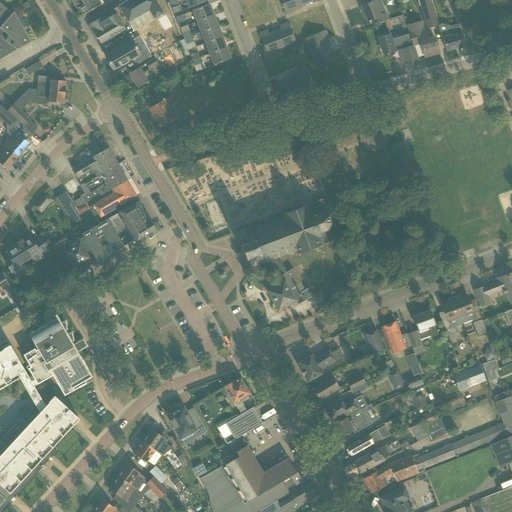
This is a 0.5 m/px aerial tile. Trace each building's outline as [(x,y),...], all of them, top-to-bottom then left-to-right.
[(0,0),(0,59),(31,42),(14,11),(11,14),(0,3),(0,0)] [(82,15),(83,16),(101,5),(101,4),(100,4),(98,0),(70,0),(72,1),(72,2),(76,9),(79,8),(83,15),(82,15)] [(90,25),(101,44),(125,30),(130,26),(129,23),(148,11),(154,20),(164,14),(160,6),(157,1),(156,0),(127,0),(118,6),(113,9),(116,14),(105,21),(103,17),(90,25)] [(178,0),(170,3),(172,9),(180,6),(178,0)] [(185,0),(189,9),(205,2),(204,0),(185,0)] [(280,0),(285,11),(286,11),(284,8),(290,6),(291,9),(299,6),(296,0),(280,0)] [(373,0),(374,1),(361,6),(361,7),(366,21),(376,18),(378,23),(388,19),(382,4),(381,2),(385,0),(373,0)] [(417,0),(419,7),(421,6),(428,29),(438,26),(430,0),(417,0)] [(22,5),(25,11),(30,8),(27,2),(22,5)] [(458,3),(450,6),(458,25),(465,21),(458,3)] [(195,23),(213,16),(209,5),(193,11),(197,22),(195,23)] [(135,31),(145,48),(173,33),(163,16),(135,31)] [(197,22),(201,33),(217,26),(213,16),(197,22)] [(414,46),(420,44),(425,58),(439,54),(436,44),(434,37),(428,39),(425,28),(424,28),(422,21),(407,26),(408,30),(407,30),(414,46)] [(275,33),(281,48),(295,43),(287,23),(280,26),(282,31),(275,33)] [(443,24),(438,26),(441,34),(442,33),(447,51),(458,48),(458,50),(466,47),(462,33),(452,36),(450,27),(449,26),(443,24)] [(204,38),(206,43),(222,37),(217,26),(199,34),(197,34),(199,40),(204,38)] [(181,28),(180,28),(182,35),(184,39),(184,40),(185,40),(184,39),(191,37),(189,31),(183,33),(181,28)] [(388,36),(378,38),(383,54),(394,50),(393,47),(406,44),(408,48),(402,50),(404,56),(399,58),(402,65),(406,64),(410,63),(418,60),(414,46),(407,30),(404,31),(388,36)] [(260,34),(267,53),(281,48),(275,33),(269,36),(267,31),(260,34)] [(306,39),(312,53),(326,47),(324,40),(328,39),(325,31),(306,39)] [(185,40),(184,40),(186,45),(193,42),(191,37),(184,39),(185,40)] [(206,43),(210,54),(226,48),(222,37),(206,43)] [(138,54),(130,41),(104,56),(112,70),(130,60),(134,66),(148,58),(143,51),(138,54)] [(312,53),(317,66),(324,63),(324,64),(332,61),(331,60),(336,59),(333,52),(329,53),(326,47),(312,53)] [(210,54),(214,65),(230,59),(226,48),(210,54)] [(190,55),(193,61),(200,58),(198,53),(190,55)] [(193,61),(197,71),(204,69),(200,58),(193,61)] [(146,64),(149,70),(159,65),(155,59),(146,64)] [(24,70),(28,76),(43,67),(39,61),(24,70)] [(129,73),(133,81),(144,75),(140,67),(129,73)] [(294,81),(299,95),(307,92),(306,89),(312,87),(313,90),(306,71),(298,74),(300,78),(294,81)] [(133,81),(138,88),(148,82),(144,75),(133,81)] [(278,82),(285,101),(286,100),(284,98),(290,95),(291,98),(299,95),(294,81),(287,83),(285,79),(278,82)] [(37,85),(37,90),(65,93),(65,82),(56,81),(50,80),(49,86),(37,85)] [(36,90),(36,97),(49,98),(48,102),(64,104),(65,93),(37,90),(36,90)] [(24,94),(8,111),(32,133),(38,127),(21,111),(30,101),(31,100),(24,94)] [(158,104),(149,108),(160,127),(167,123),(175,118),(173,115),(168,106),(175,102),(171,96),(158,104)] [(0,105),(0,116),(8,124),(7,126),(7,133),(11,136),(4,144),(18,156),(28,143),(25,141),(32,134),(27,129),(23,126),(16,120),(0,105)] [(381,131),(384,139),(391,136),(388,128),(381,131)] [(0,161),(0,164),(7,170),(18,156),(4,144),(0,148),(0,156),(3,158),(0,161)] [(108,148),(72,169),(77,178),(80,177),(84,184),(102,173),(103,173),(118,165),(108,148)] [(87,194),(74,202),(77,207),(91,199),(100,195),(100,196),(102,195),(126,181),(127,180),(118,165),(103,173),(102,173),(84,184),(89,193),(87,194)] [(93,205),(89,208),(96,220),(100,217),(135,197),(126,181),(102,195),(105,199),(94,205),(93,205)] [(39,212),(48,204),(43,198),(33,206),(39,212)] [(340,198),(329,202),(332,209),(343,205),(340,198)] [(277,311),(295,301),(297,305),(312,296),(308,289),(299,294),(295,287),(301,283),(293,269),(287,272),(277,258),(296,251),(298,254),(332,241),(328,230),(331,222),(328,215),(322,212),(328,210),(323,199),(282,214),(282,215),(284,218),(250,231),(249,227),(237,232),(242,245),(240,245),(241,248),(236,250),(239,258),(244,256),(245,259),(248,258),(251,267),(273,259),(284,274),(281,276),(284,281),(267,291),(273,302),(272,303),(273,303),(272,306),(274,310),(277,311)] [(138,202),(81,235),(85,241),(92,254),(97,262),(108,256),(97,239),(103,235),(114,252),(131,242),(132,244),(134,243),(135,245),(148,238),(149,240),(155,237),(153,234),(157,232),(150,221),(138,202)] [(63,208),(74,225),(81,220),(70,203),(63,208)] [(32,257),(33,260),(50,250),(41,236),(33,241),(31,237),(23,242),(22,240),(16,244),(17,245),(10,250),(6,252),(8,255),(3,258),(14,276),(23,271),(19,265),(32,257)] [(65,239),(54,246),(55,248),(60,256),(66,252),(74,266),(80,262),(81,263),(86,260),(85,259),(87,258),(87,257),(92,254),(85,241),(79,244),(74,248),(71,249),(65,239)] [(0,292),(6,289),(10,295),(16,292),(4,272),(1,274),(0,271),(0,292)] [(475,291),(481,306),(490,303),(486,295),(502,289),(504,295),(507,294),(511,303),(511,273),(497,279),(499,282),(484,288),(483,287),(475,291)] [(459,300),(455,302),(461,318),(462,321),(468,319),(466,315),(473,313),(469,302),(466,294),(458,297),(459,300)] [(449,300),(441,303),(444,311),(448,322),(455,320),(456,323),(462,321),(461,318),(455,302),(450,303),(449,300)] [(423,310),(412,314),(419,331),(427,328),(430,337),(438,334),(434,325),(435,325),(429,311),(424,313),(423,310)] [(476,321),(473,324),(473,325),(478,338),(487,335),(482,321),(483,321),(480,313),(474,315),(476,321)] [(37,349),(24,357),(29,365),(27,366),(30,372),(37,385),(53,376),(64,396),(75,389),(73,390),(73,388),(91,377),(92,378),(92,377),(80,357),(77,352),(80,350),(77,343),(74,345),(71,341),(73,341),(73,340),(72,334),(67,334),(65,330),(67,330),(65,323),(61,323),(56,315),(55,315),(57,318),(58,320),(48,326),(47,324),(40,328),(41,330),(30,337),(36,347),(37,349)] [(382,327),(390,349),(392,354),(405,349),(404,344),(395,322),(382,327)] [(449,324),(444,326),(450,342),(459,338),(456,331),(452,330),(449,324)] [(365,334),(363,335),(371,354),(373,353),(383,349),(376,330),(365,334)] [(416,331),(407,334),(415,356),(423,352),(421,346),(422,346),(416,331)] [(495,332),(488,335),(492,344),(499,341),(495,332)] [(24,371),(9,344),(0,349),(0,505),(80,420),(79,419),(58,400),(0,462),(0,389),(21,378),(18,374),(24,371)] [(486,350),(484,355),(487,361),(497,357),(493,347),(486,350)] [(297,364),(307,382),(323,373),(321,370),(343,357),(339,350),(338,349),(331,354),(328,349),(314,358),(312,355),(297,364)] [(507,354),(499,357),(503,365),(511,362),(507,354)] [(472,358),(467,361),(471,366),(475,363),(472,358)] [(418,365),(411,368),(414,376),(421,373),(418,365)] [(398,371),(388,375),(390,380),(400,376),(398,371)] [(347,383),(350,389),(355,387),(359,385),(364,382),(361,375),(347,383)] [(420,376),(406,382),(410,390),(423,385),(420,376)] [(312,389),(319,400),(339,389),(332,377),(312,389)] [(232,434),(223,439),(226,444),(240,436),(262,423),(253,407),(246,411),(239,399),(249,393),(248,392),(249,390),(250,388),(248,387),(246,387),(241,378),(238,380),(236,380),(236,381),(233,382),(224,387),(228,393),(227,393),(230,398),(230,397),(233,403),(234,402),(241,414),(226,424),(232,434)] [(355,387),(350,389),(353,393),(357,391),(366,385),(365,382),(359,385),(355,387)] [(511,433),(511,396),(511,395),(510,396),(507,391),(494,396),(496,402),(495,403),(503,423),(469,436),(450,444),(416,458),(415,456),(412,457),(411,455),(388,464),(363,479),(372,493),(396,480),(396,481),(412,476),(424,471),(423,469),(456,456),(456,457),(458,456),(508,434),(508,435),(511,433)] [(424,397),(414,401),(417,409),(427,405),(424,397)] [(346,418),(360,410),(354,399),(348,403),(346,401),(341,403),(339,399),(323,408),(330,420),(343,413),(346,418)] [(174,413),(167,417),(170,422),(174,429),(174,428),(180,440),(193,433),(196,438),(207,432),(194,409),(186,414),(183,408),(181,409),(180,407),(173,411),(174,413)] [(346,418),(333,425),(340,438),(352,431),(353,433),(360,429),(368,425),(371,423),(364,411),(354,417),(355,418),(348,422),(346,418)] [(429,414),(424,416),(426,420),(427,423),(438,419),(434,411),(429,414)] [(427,423),(424,425),(426,429),(429,435),(431,440),(445,434),(438,419),(427,423)] [(410,428),(417,441),(429,435),(424,425),(423,422),(410,428)] [(152,429),(142,442),(154,451),(162,456),(172,448),(166,443),(169,439),(164,430),(160,435),(152,429)] [(346,447),(351,457),(377,442),(382,439),(377,430),(346,447)] [(499,468),(511,461),(511,435),(489,445),(499,468)] [(354,462),(360,473),(402,450),(397,440),(389,444),(388,443),(354,462)] [(142,442),(133,454),(146,463),(148,460),(154,451),(142,442)] [(209,497),(210,505),(259,475),(263,473),(250,452),(247,448),(248,447),(247,446),(237,452),(236,451),(219,461),(222,466),(199,479),(209,497)] [(259,475),(210,505),(211,507),(213,511),(257,511),(260,511),(276,501),(289,493),(302,486),(294,474),(296,473),(293,468),(290,463),(289,464),(286,459),(272,468),(269,469),(263,473),(262,473),(259,475)] [(202,463),(191,469),(194,474),(196,477),(206,471),(202,463)] [(118,477),(136,490),(145,477),(139,473),(127,465),(118,477)] [(150,472),(161,483),(167,478),(156,466),(150,472)] [(424,472),(416,476),(419,482),(427,478),(424,472)] [(118,477),(109,489),(119,497),(116,502),(122,507),(124,509),(127,511),(142,511),(143,511),(128,501),(136,490),(118,477)] [(145,484),(159,499),(166,491),(153,477),(145,484)] [(177,478),(171,482),(177,489),(182,485),(177,478)] [(276,501),(260,511),(280,511),(283,511),(295,503),(298,507),(305,502),(304,501),(310,497),(303,485),(302,486),(289,493),(291,496),(278,504),(276,501)] [(407,511),(403,504),(404,503),(403,501),(409,498),(404,488),(380,498),(388,510),(384,511),(407,511)] [(472,503),(475,511),(490,511),(485,498),(472,503)] [(93,511),(110,511),(114,508),(102,499),(93,511)]
